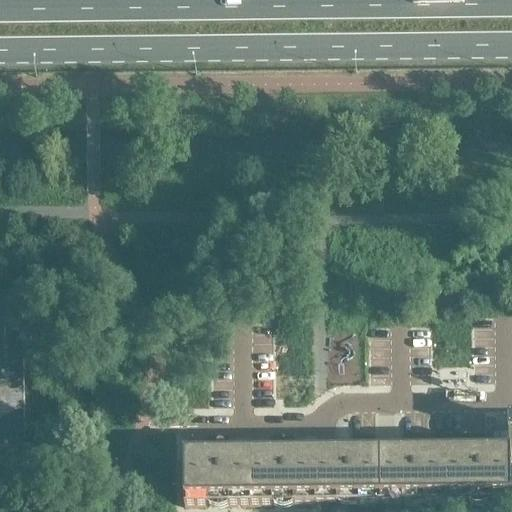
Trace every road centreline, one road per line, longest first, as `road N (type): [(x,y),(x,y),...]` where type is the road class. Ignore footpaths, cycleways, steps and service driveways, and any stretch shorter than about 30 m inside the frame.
road 1 (primary): [(511,3),(0,9)]
road 2 (primary): [(0,53),(511,50)]
road 3 (residential): [(325,410),(511,402)]
road 4 (residential): [(181,428),(301,425),(325,410)]
